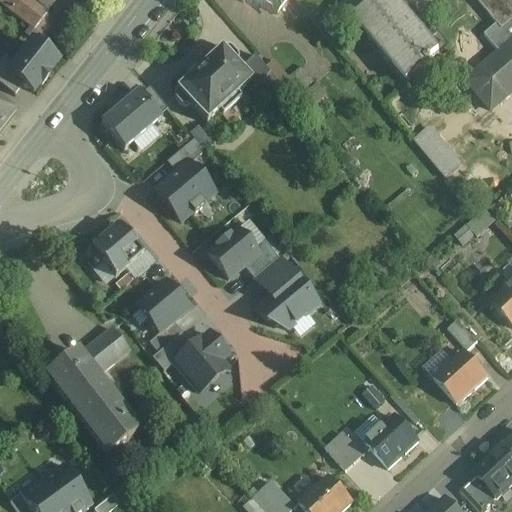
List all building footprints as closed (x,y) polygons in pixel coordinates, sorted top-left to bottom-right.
[(0,0),(0,4),(24,23),(34,31),(47,15),(28,0),(0,0)] [(256,0),(277,16),(289,0),(256,0)] [(439,56),(392,0),(381,0),(354,22),(407,86),(431,66),(429,64),(439,56)] [(511,0),(474,0),(501,32),(509,26),(511,29),(511,43),(465,82),(490,111),(511,92),(511,0)] [(58,23),(47,15),(34,31),(45,40),(58,23)] [(57,65),(32,45),(15,66),(8,75),(23,87),(33,95),(39,88),(41,89),(50,77),(48,76),(57,65)] [(189,109),(191,108),(207,126),(220,114),(223,118),(241,101),(238,97),(250,86),(251,85),(240,74),(242,72),(241,70),(237,66),(237,63),(237,62),(237,60),(237,59),(236,58),(232,53),(231,52),(229,51),(228,51),(226,51),(225,51),(223,51),(221,53),(178,93),(177,94),(176,95),(175,96),(175,97),(175,98),(175,100),(175,102),(176,104),(180,108),(181,109),(182,110),(184,110),(186,110),(187,110),(189,109)] [(5,58),(0,63),(0,86),(14,98),(23,87),(8,75),(15,66),(5,58)] [(256,58),(241,70),(242,72),(240,74),(251,85),(250,86),(255,92),(263,85),(272,97),(282,89),(280,87),(266,70),(256,58)] [(280,87),(289,80),(274,63),(266,70),(280,87)] [(289,80),(280,87),(282,89),(293,103),(314,85),(301,70),(289,80)] [(314,85),(293,103),(305,117),(326,99),(314,85)] [(137,94),(100,125),(124,154),(162,122),(158,119),(167,112),(150,91),(141,98),(137,94)] [(0,104),(0,135),(15,117),(0,104)] [(427,128),(411,143),(448,182),(464,167),(427,128)] [(198,131),(190,138),(205,156),(213,149),(198,131)] [(151,194),(179,228),(216,197),(188,163),(151,194)] [(484,213),(466,229),(475,239),(477,241),(495,225),(484,213)] [(116,225),(80,252),(113,296),(149,269),(116,225)] [(229,228),(200,248),(226,286),(255,266),(229,228)] [(466,229),(455,239),(464,249),(475,239),(466,229)] [(285,263),(244,296),(281,341),(322,307),(285,263)] [(136,307),(159,336),(188,312),(164,284),(136,307)] [(511,289),(507,294),(506,293),(492,307),(511,328),(511,289)] [(478,346),(457,324),(448,333),(468,355),(478,346)] [(97,344),(80,357),(77,353),(45,377),(108,458),(139,434),(97,379),(130,354),(113,332),(97,344)] [(202,332),(163,360),(200,411),(239,384),(202,332)] [(465,357),(454,367),(452,366),(434,382),(458,408),(487,381),(465,357)] [(338,369),(328,378),(339,390),(349,381),(338,369)] [(376,390),(366,395),(374,410),(384,404),(376,390)] [(279,405),(269,393),(261,400),(270,412),(279,405)] [(418,445),(396,421),(385,432),(383,429),(365,446),(389,472),(418,445)] [(364,459),(344,437),(326,453),(346,475),(364,459)] [(511,441),(473,477),(476,480),(497,502),(511,488),(511,441)] [(64,467),(42,483),(62,511),(88,511),(93,509),(64,467)] [(486,511),(497,502),(476,480),(460,495),(475,511),(486,511)] [(345,511),(353,506),(330,481),(319,492),(317,490),(299,507),(303,511),(345,511)] [(62,511),(42,483),(10,505),(15,511),(62,511)] [(295,511),(296,511),(271,485),(252,503),(260,511),(295,511)] [(112,498),(94,511),(113,511),(119,507),(112,498)] [(259,511),(252,503),(243,511),(259,511)]
